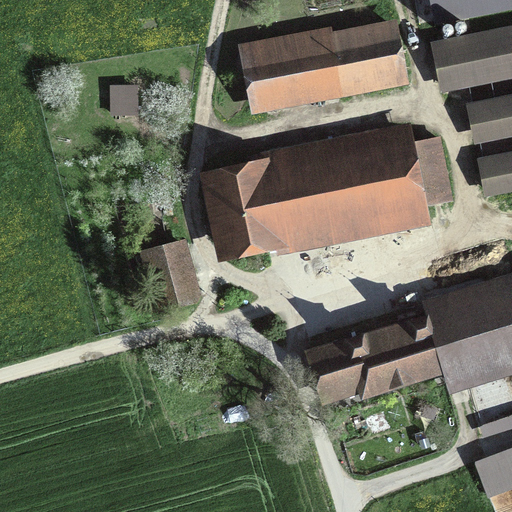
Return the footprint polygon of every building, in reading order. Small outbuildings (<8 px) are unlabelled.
[(434,27),(511,11),(511,0),(414,0),(419,24),(433,21),(434,27)] [(331,35),(342,100),(409,88),(408,83),(397,23),(331,35)] [(511,27),(430,44),(441,96),(511,81),(511,27)] [(270,113),(342,100),(331,35),(330,30),(238,46),(251,117),(270,113)] [(110,118),(138,118),(138,86),(110,87),(110,118)] [(511,97),(467,106),(475,145),(511,137),(511,97)] [(277,260),(432,225),(431,219),(429,210),(453,205),(439,140),(415,145),(411,124),(249,160),(250,164),(197,176),(218,269),(276,256),(277,260)] [(511,153),(477,161),(485,199),(511,193),(511,153)] [(154,310),(202,298),(186,240),(138,253),(154,310)] [(304,353),(321,410),(359,398),(361,405),(402,392),(444,379),(450,398),(511,378),(511,275),(421,304),(425,317),(304,353)] [(420,443),(422,451),(431,448),(428,440),(420,443)] [(511,490),(511,450),(475,465),(488,500),(511,490)]
